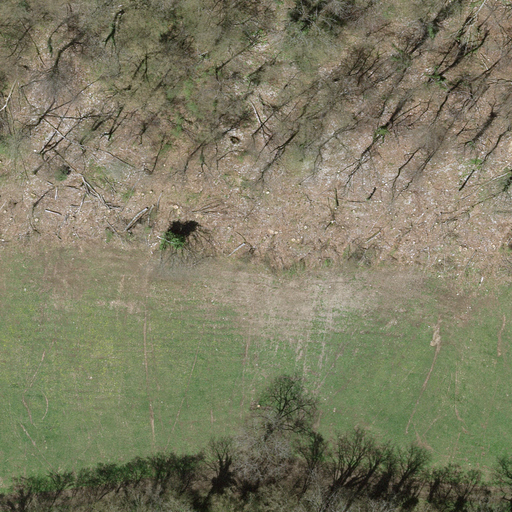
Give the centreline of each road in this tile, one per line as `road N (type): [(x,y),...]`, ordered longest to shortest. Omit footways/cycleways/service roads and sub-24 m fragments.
road 1 (track): [(0,503),(157,490),(265,465),(511,488)]
road 2 (track): [(330,0),(511,68)]
